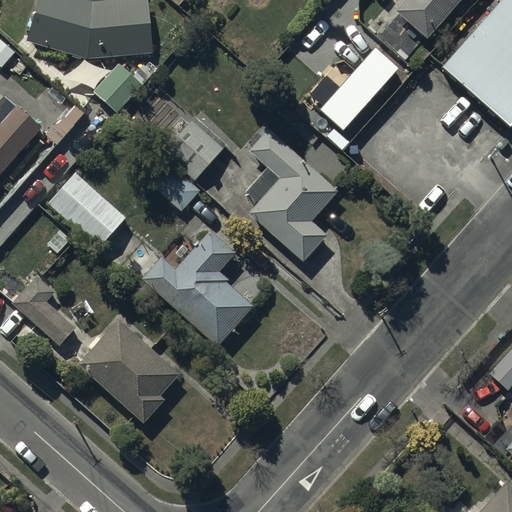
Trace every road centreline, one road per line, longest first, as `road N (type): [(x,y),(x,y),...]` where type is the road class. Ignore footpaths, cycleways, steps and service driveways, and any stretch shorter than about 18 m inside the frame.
road 1 (residential): [(511,227),(255,511)]
road 2 (residential): [(0,394),(134,511)]
